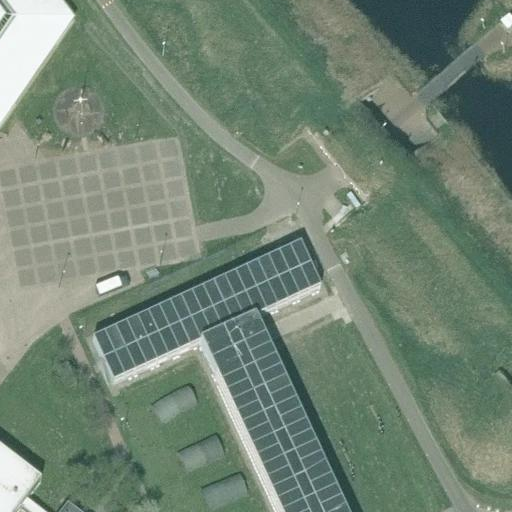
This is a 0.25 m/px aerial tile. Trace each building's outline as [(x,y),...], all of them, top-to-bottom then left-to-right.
[(0,0),(0,127),(15,106),(16,104),(13,100),(49,45),(54,48),(55,47),(72,23),(54,0),(51,0),(48,3),(45,0),(0,0)] [(344,175),(386,140),(380,133),(377,129),(335,164),(338,167),(344,175)] [(275,511),(341,511),(257,320),(323,290),(303,246),(95,339),(114,384),(202,345),(275,511)] [(73,382),(71,377),(69,372),(67,367),(58,371),(66,391),(76,387),(75,386),(73,382)] [(0,511),(36,511),(26,504),(39,487),(0,456),(0,511)]
